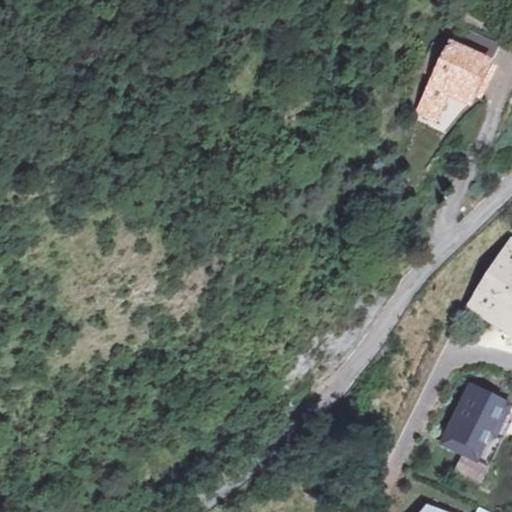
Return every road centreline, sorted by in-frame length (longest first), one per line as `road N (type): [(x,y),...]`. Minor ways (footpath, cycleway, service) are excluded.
road 1 (tertiary): [(511,181),(418,268),(306,419),(189,511)]
road 2 (unknown): [(511,352),(446,348),(386,454)]
